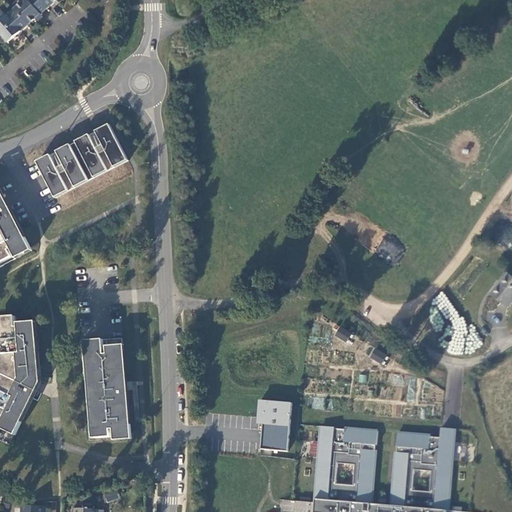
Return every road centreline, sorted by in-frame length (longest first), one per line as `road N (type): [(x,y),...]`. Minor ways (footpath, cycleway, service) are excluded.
road 1 (unclassified): [(165,304),(229,303),(329,280),(444,361),(476,360),(511,339)]
road 2 (unclassified): [(165,304),(169,511)]
road 3 (unclassified): [(155,125),(165,304)]
